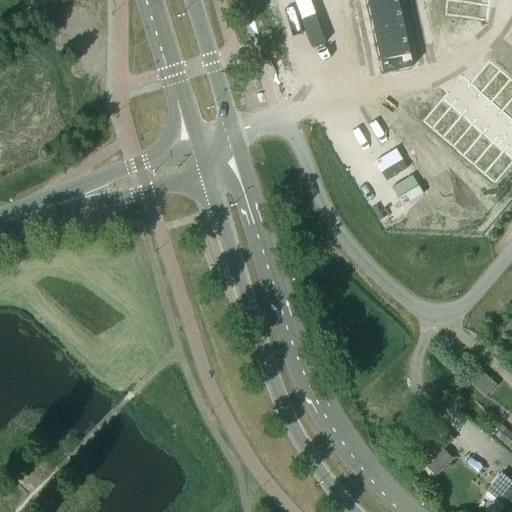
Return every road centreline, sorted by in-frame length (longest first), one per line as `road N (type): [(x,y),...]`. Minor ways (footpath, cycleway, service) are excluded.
road 1 (tertiary): [(408,511),(330,437),(303,393),(239,195)]
road 2 (unclassified): [(278,125),(305,154),(334,227),(416,312),(447,320),(464,312),(511,258)]
road 3 (tertiary): [(218,200),(293,426),(355,511)]
road 4 (residential): [(278,125),(350,108),(323,0)]
road 5 (tertiary): [(154,0),(191,121)]
